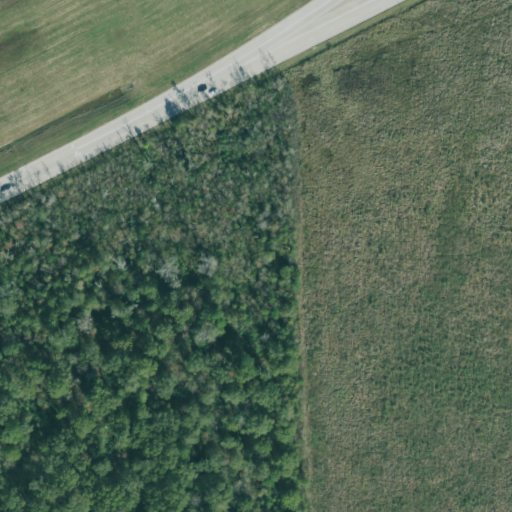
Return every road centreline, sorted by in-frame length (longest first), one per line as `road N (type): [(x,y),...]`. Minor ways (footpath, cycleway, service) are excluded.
road 1 (secondary): [(154,112),(392,0)]
road 2 (motorway): [(154,112),(325,0)]
road 3 (trunk): [(0,188),(154,112)]
